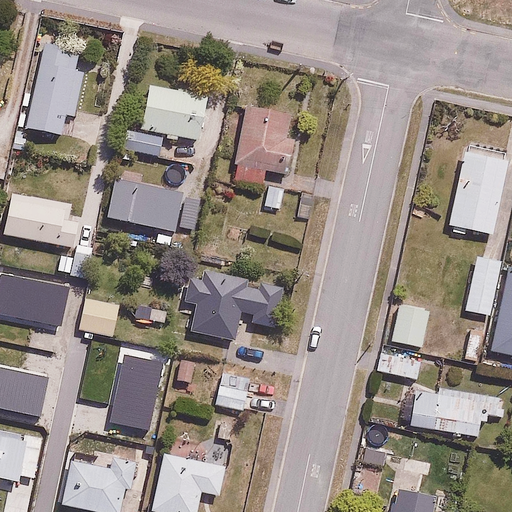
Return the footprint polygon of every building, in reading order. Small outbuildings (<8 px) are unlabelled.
[(75,117),(91,50),(43,39),(23,127),(62,136),(67,115),(75,117)] [(210,93),(151,83),(143,131),(202,141),(210,93)] [(287,137),(290,112),(245,105),(234,178),(264,182),(266,171),(291,174),(296,138),(287,137)] [(137,129),(131,147),(159,156),(165,138),(137,129)] [(511,160),(511,149),(470,140),(450,227),(495,237),(511,160)] [(146,161),(143,173),(170,181),(173,168),(146,161)] [(282,210),(287,186),(268,182),(263,206),(282,210)] [(80,241),(84,222),(68,219),(70,205),(12,194),(3,238),(70,251),(65,274),(90,279),(97,244),(80,241)] [(506,259),(475,254),(466,310),(497,315),(506,259)] [(201,304),(195,331),(235,340),(242,310),(261,314),(261,297),(253,282),(242,273),(229,269),(216,270),(201,279),(192,289),(189,302),(201,304)] [(124,298),(84,290),(76,326),(117,334),(124,298)] [(139,304),(136,317),(166,324),(170,311),(139,304)] [(432,320),(396,315),(391,345),(428,351),(432,320)] [(421,362),(380,353),(376,374),(416,383),(421,362)] [(491,415),(504,417),(507,396),(416,383),(410,427),(482,437),(484,422),(490,423),(491,415)] [(160,405),(139,402),(136,429),(157,431),(160,405)] [(41,436),(0,428),(0,487),(2,488),(3,480),(20,483),(21,475),(34,477),(41,436)] [(391,456),(362,450),(360,462),(389,468),(391,456)] [(429,454),(405,456),(406,476),(431,474),(429,454)] [(224,467),(161,455),(151,509),(167,511),(196,511),(200,492),(218,495),(224,467)] [(108,466),(72,460),(65,505),(115,511),(121,511),(125,488),(133,489),(137,463),(109,459),(108,466)] [(431,511),(435,496),(400,489),(394,511),(431,511)]
